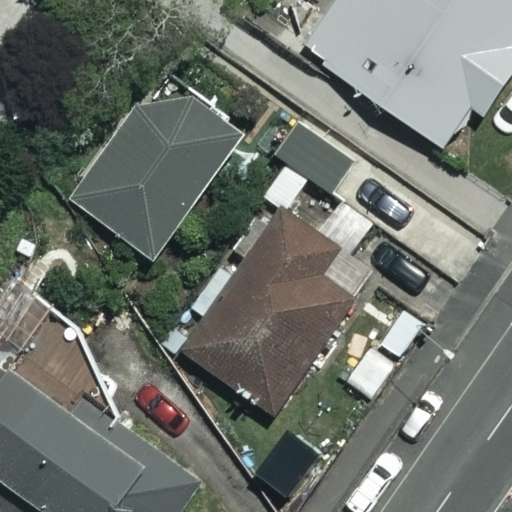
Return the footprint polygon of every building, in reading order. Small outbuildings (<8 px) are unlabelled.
[(511,66),(511,0),(370,0),(357,19),(337,5),(306,50),(443,145),(474,101),(484,107),(511,66)] [(243,137),(163,75),(71,194),(151,256),(243,137)] [(286,209),(287,209),(308,177),(334,194),(353,165),(282,119),(263,148),(283,160),(262,193),(286,209)] [(287,209),(286,209),(187,348),(274,411),(354,299),(320,275),(340,247),(287,209)] [(171,511),(192,479),(3,363),(0,367),(0,511),(171,511)]
